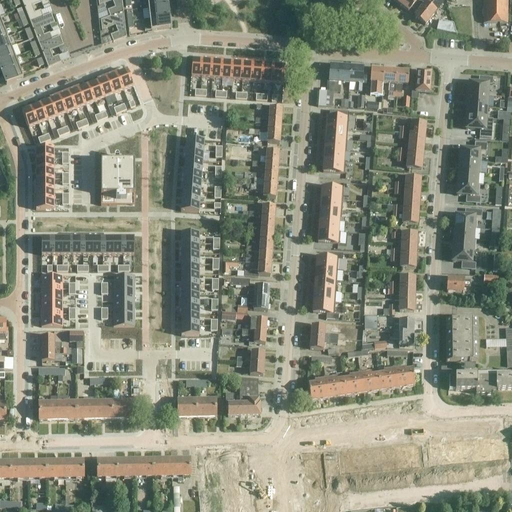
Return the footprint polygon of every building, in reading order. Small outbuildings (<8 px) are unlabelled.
[(23,0),(21,1),(30,23),(43,18),(41,11),(35,14),(32,7),(41,4),(42,8),(49,5),(48,2),(46,3),(44,0),(23,0)] [(107,11),(110,18),(123,13),(121,0),(97,0),(99,8),(97,9),(98,12),(105,9),(103,5),(112,2),(115,8),(107,11)] [(166,7),(165,0),(147,0),(148,9),(166,7)] [(404,0),(400,6),(409,12),(418,0),(404,0)] [(428,0),(415,17),(426,25),(436,12),(430,7),(434,2),(435,3),(437,0),(428,0)] [(483,0),(483,24),(507,24),(507,0),(483,0)] [(148,9),(149,20),(167,18),(166,7),(148,9)] [(113,43),(126,38),(123,13),(110,18),(99,22),(100,22),(101,33),(100,33),(100,37),(108,34),(106,30),(115,27),(118,33),(110,36),(113,42),(101,47),(102,47),(113,43)] [(30,23),(39,46),(52,41),(52,40),(49,34),(43,36),(41,30),(50,26),(51,30),(58,28),(56,24),(55,25),(51,15),(53,14),(52,14),(43,18),(30,23)] [(151,31),(168,29),(167,18),(149,20),(151,31)] [(438,21),(436,31),(456,35),(453,24),(438,21)] [(52,59),(50,52),(59,49),(60,53),(67,50),(65,47),(64,48),(60,38),(61,37),(52,40),(52,41),(39,46),(48,69),(61,64),(61,63),(70,60),(70,59),(61,63),(58,57),(52,59)] [(0,41),(0,52),(11,48),(7,38),(0,41)] [(0,52),(0,64),(15,58),(11,48),(0,52)] [(0,64),(0,68),(2,75),(19,68),(15,58),(0,64)] [(192,61),(191,79),(201,80),(203,62),(192,61)] [(203,62),(201,80),(211,80),(213,63),(203,62)] [(213,63),(211,80),(222,81),(223,63),(213,63)] [(223,63),(222,81),(232,82),(233,64),(223,63)] [(233,64),(232,82),(242,83),(243,65),(233,64)] [(243,65),(242,83),(252,83),(254,66),(243,65)] [(254,66),(252,83),(262,84),(264,66),(254,66)] [(264,66),(262,84),(273,85),(274,67),(264,66)] [(274,67),(273,85),(283,86),(284,68),(274,67)] [(341,83),(349,84),(351,68),(330,67),(328,93),(340,94),(341,83)] [(7,85),(23,79),(19,68),(2,75),(7,85)] [(355,92),(361,92),(362,93),(362,88),(363,69),(351,68),(349,84),(356,84),(355,92)] [(383,84),(384,71),(371,70),(370,83),(371,83),(371,89),(370,89),(370,90),(370,96),(375,97),(382,97),(383,84)] [(127,71),(117,75),(124,92),(133,88),(127,71)] [(383,84),(388,85),(388,90),(387,98),(394,99),(396,71),(384,71),(383,84)] [(401,99),(402,85),(408,86),(409,72),(396,71),(394,99),(401,99)] [(411,93),(411,99),(417,100),(418,94),(429,95),(430,74),(417,73),(415,93),(411,93)] [(117,75),(107,79),(114,96),(124,92),(117,75)] [(468,87),(467,96),(487,97),(488,85),(492,86),(493,79),(489,78),(488,85),(469,84),(469,87),(468,87)] [(107,79),(98,83),(104,99),(114,96),(107,79)] [(98,83),(88,87),(95,103),(104,99),(98,83)] [(88,87),(79,90),(85,107),(95,103),(88,87)] [(79,90),(69,94),(76,111),(85,107),(79,90)] [(69,94),(60,98),(66,114),(76,111),(69,94)] [(467,102),(467,107),(486,109),(487,97),(467,96),(466,102),(467,102)] [(60,98),(50,102),(57,118),(66,114),(60,98)] [(50,102),(41,105),(47,122),(57,118),(50,102)] [(41,105),(31,109),(38,126),(47,122),(41,105)] [(466,112),(465,118),(486,120),(486,109),(467,107),(467,112),(466,112)] [(31,109),(22,113),(28,130),(38,126),(31,109)] [(269,115),(269,120),(281,121),(282,109),(270,109),(269,115)] [(486,120),(465,118),(465,128),(466,128),(465,130),(480,131),(479,138),(491,139),(492,127),(485,127),(486,120)] [(327,119),(326,130),(347,132),(348,120),(327,119)] [(269,120),(268,132),(280,133),(281,121),(269,120)] [(411,124),(410,136),(425,137),(426,125),(411,124)] [(325,141),(346,142),(347,132),(326,130),(325,141)] [(279,144),(280,133),(268,132),(267,144),(279,144)] [(410,136),(409,147),(424,148),(425,137),(410,136)] [(186,141),(185,151),(203,152),(204,142),(186,141)] [(325,141),(324,151),(346,153),(346,142),(325,141)] [(458,153),(458,162),(481,163),(481,157),(485,157),(486,145),(474,144),(474,151),(460,150),(459,153),(458,153)] [(409,147),(408,158),(423,159),(424,148),(409,147)] [(35,150),(35,160),(53,160),(53,149),(35,150)] [(185,151),(184,161),(202,163),(203,152),(185,151)] [(324,151),(323,162),(345,164),(345,163),(342,163),(343,153),(346,153),(324,151)] [(266,158),(266,163),(278,164),(279,152),(267,152),(267,154),(266,158)] [(101,162),(101,207),(106,207),(117,207),(117,202),(134,202),(134,162),(119,162),(119,159),(118,158),(117,157),(116,157),(114,158),(114,159),(114,162),(110,162),(101,162)] [(423,159),(408,158),(407,170),(422,171),(423,159)] [(35,160),(35,170),(53,170),(53,160),(35,160)] [(184,161),(184,172),(201,173),(202,163),(184,161)] [(323,162),(323,173),(344,175),(345,164),(323,162)] [(458,168),(458,173),(480,175),(481,163),(458,162),(457,168),(458,168)] [(266,163),(265,175),(277,176),(278,164),(266,163)] [(35,170),(36,180),(53,180),(53,170),(35,170)] [(184,172),(183,182),(201,183),(201,173),(184,172)] [(457,178),(456,185),(479,186),(477,186),(477,175),(480,175),(458,173),(458,178),(457,178)] [(252,180),(252,179),(257,179),(265,180),(264,187),(276,188),(277,176),(265,175),(252,174),(252,175),(245,174),(245,179),(252,180)] [(36,180),(36,191),(53,191),(53,180),(36,180)] [(406,180),(405,191),(420,192),(421,181),(406,180)] [(183,182),(182,192),(200,194),(201,183),(183,182)] [(479,186),(456,185),(456,194),(457,194),(456,197),(476,198),(475,205),(479,205),(480,198),(478,198),(479,186)] [(276,188),(264,187),(257,186),(250,186),(250,191),(256,191),(264,192),(264,198),(275,199),(276,188)] [(321,189),(321,200),(342,202),(343,191),(321,189)] [(36,191),(36,201),(53,201),(53,191),(36,191)] [(405,191),(404,203),(419,204),(420,192),(405,191)] [(182,192),(181,203),(199,204),(200,194),(182,192)] [(342,202),(321,200),(320,211),(341,213),(342,202)] [(36,201),(36,211),(53,211),(53,201),(36,201)] [(181,203),(180,213),(198,214),(199,204),(181,203)] [(399,213),(404,214),(418,215),(419,204),(404,203),(404,208),(394,207),(393,213),(399,213)] [(263,206),(262,218),(274,219),(275,207),(263,206)] [(340,223),(344,224),(345,219),(341,219),(341,213),(320,211),(319,222),(340,223)] [(454,219),(453,227),(476,229),(476,223),(481,223),(481,218),(482,211),(477,211),(477,218),(455,216),(455,219),(454,219)] [(417,227),(418,215),(404,214),(403,225),(417,227)] [(262,218),(261,230),(273,231),(274,219),(262,218)] [(318,232),(340,234),(340,223),(319,222),(318,232)] [(454,235),(453,240),(475,241),(473,241),(474,230),(476,230),(476,229),(453,227),(453,235),(454,235)] [(261,230),(261,241),(272,242),(273,231),(261,230)] [(340,234),(318,232),(317,244),(339,245),(340,234)] [(181,235),(181,245),(198,245),(198,235),(181,235)] [(402,235),(402,247),(416,247),(417,236),(402,235)] [(41,239),(41,257),(51,257),(51,239),(41,239)] [(51,239),(51,257),(62,257),(62,239),(51,239)] [(62,239),(62,257),(72,257),(72,239),(62,239)] [(72,239),(72,257),(82,257),(82,239),(72,239)] [(82,239),(82,257),(92,257),(92,239),(82,239)] [(92,239),(92,257),(103,257),(103,239),(92,239)] [(103,239),(103,257),(113,257),(113,239),(103,239)] [(113,239),(113,257),(123,257),(123,239),(113,239)] [(123,239),(123,257),(134,257),(133,239),(123,239)] [(452,245),(452,252),(472,254),(472,251),(475,251),(475,241),(453,240),(453,245),(452,245)] [(247,248),(247,252),(260,253),(272,254),(272,242),(261,241),(260,249),(252,248),(247,248)] [(181,245),(181,256),(198,256),(198,245),(181,245)] [(402,247),(401,258),(416,258),(416,247),(402,247)] [(472,254),(452,252),(451,260),(452,260),(452,263),(471,264),(471,271),(475,272),(475,264),(471,264),(472,254)] [(260,253),(259,260),(246,259),(246,264),(259,265),(271,266),(272,254),(260,253)] [(330,260),(316,259),(316,271),(337,272),(338,261),(342,262),(342,255),(331,254),(330,260)] [(181,256),(181,266),(198,266),(198,256),(181,256)] [(401,269),(415,270),(416,258),(401,258),(401,269)] [(228,269),(238,269),(238,264),(224,264),(223,276),(228,276),(228,269)] [(244,278),(244,277),(258,278),(258,276),(270,277),(271,266),(259,265),(258,272),(250,271),(250,273),(245,273),(237,273),(237,277),(244,278)] [(181,266),(181,276),(198,276),(198,266),(181,266)] [(316,271),(315,281),(336,283),(337,272),(316,271)] [(181,276),(181,286),(198,286),(198,276),(181,276)] [(113,278),(113,290),(134,290),(134,277),(113,278)] [(483,286),(498,287),(498,277),(483,277),(483,286)] [(41,278),(41,290),(62,290),(62,278),(41,278)] [(400,279),(400,291),(414,291),(415,279),(400,279)] [(448,280),(447,294),(463,294),(463,287),(470,288),(470,281),(464,281),(448,280)] [(314,292),(335,294),(336,283),(315,281),(314,292)] [(181,286),(181,297),(198,297),(198,286),(181,286)] [(255,286),(255,293),(249,293),(247,293),(247,299),(269,300),(269,287),(255,286)] [(41,290),(41,303),(62,303),(62,290),(41,290)] [(113,290),(113,303),(134,303),(134,290),(113,290)] [(400,291),(400,302),(414,302),(414,291),(400,291)] [(313,303),(335,304),(335,294),(314,292),(313,303)] [(181,297),(181,307),(198,307),(198,297),(181,297)] [(268,312),(269,300),(247,299),(247,305),(254,305),(254,311),(268,312)] [(400,313),(414,314),(414,302),(400,302),(400,313)] [(41,303),(41,316),(62,316),(62,303),(41,303)] [(113,303),(113,316),(134,316),(134,303),(113,303)] [(335,304),(313,303),(312,314),(326,315),(326,321),(338,322),(338,316),(334,315),(335,304)] [(181,307),(181,317),(198,317),(198,307),(181,307)] [(231,307),(231,314),(236,315),(247,315),(247,308),(237,307),(231,307)] [(388,311),(383,311),(383,317),(394,318),(394,307),(388,307),(388,311)] [(236,315),(231,314),(222,313),(221,322),(235,323),(235,320),(236,315)] [(41,316),(41,328),(62,329),(62,316),(41,316)] [(113,316),(113,328),(134,329),(134,316),(113,316)] [(181,317),(181,327),(198,327),(198,317),(181,317)] [(364,331),(376,332),(376,318),(364,318),(364,331)] [(251,319),(250,332),(266,333),(267,321),(251,319)] [(414,335),(414,322),(399,321),(399,322),(394,322),(394,333),(399,334),(414,335)] [(445,321),(445,332),(477,332),(476,321),(445,321)] [(96,333),(104,333),(103,324),(95,324),(96,333)] [(181,327),(181,338),(198,338),(198,327),(181,327)] [(330,335),(325,335),(325,328),(311,327),(311,338),(338,340),(338,336),(330,335)] [(241,337),(248,338),(249,338),(248,344),(265,346),(266,333),(250,332),(242,332),(241,337)] [(445,332),(445,342),(477,342),(477,332),(445,332)] [(83,333),(69,333),(69,344),(76,344),(76,350),(83,350),(83,333)] [(113,335),(113,342),(118,341),(118,348),(124,348),(124,334),(113,335)] [(388,342),(399,342),(399,347),(413,347),(414,335),(399,334),(388,334),(388,342)] [(41,338),(41,351),(60,351),(60,346),(60,345),(54,345),(54,338),(41,338)] [(324,345),(329,345),(345,346),(346,341),(338,341),(338,340),(311,338),(310,350),(323,351),(324,345)] [(445,342),(445,353),(477,352),(477,342),(445,342)] [(367,352),(371,351),(371,352),(374,351),(386,350),(385,343),(373,344),(374,346),(365,347),(361,348),(362,353),(367,353),(367,352)] [(41,351),(41,363),(54,363),(61,363),(62,356),(69,356),(69,351),(60,351),(41,351)] [(72,366),(82,366),(82,352),(72,352),(72,366)] [(446,363),(463,363),(477,363),(477,352),(445,353),(446,363)] [(251,360),(251,365),(264,366),(265,354),(252,353),(251,360)] [(236,369),(250,370),(250,376),(263,377),(264,366),(251,365),(244,364),(236,364),(236,369)] [(402,370),(394,371),(396,390),(405,389),(414,388),(413,374),(412,371),(405,372),(405,369),(402,370)] [(217,370),(217,378),(227,379),(228,370),(217,370)] [(463,370),(463,377),(465,377),(465,392),(475,392),(475,396),(476,396),(475,377),(474,377),(474,370),(463,370)] [(383,375),(376,376),(379,393),(388,392),(396,390),(394,371),(385,372),(383,373),(383,375)] [(367,375),(358,376),(361,395),(370,394),(379,393),(376,376),(371,377),(371,374),(367,375)] [(349,380),(341,381),(344,398),(352,397),(361,395),(358,376),(350,377),(348,378),(349,380)] [(455,392),(465,392),(465,377),(463,377),(448,378),(448,391),(455,391),(455,392)] [(486,377),(475,377),(476,396),(486,396),(486,377)] [(496,377),(486,377),(486,396),(496,396),(496,377)] [(506,377),(496,377),(496,396),(497,396),(497,391),(506,391),(506,377)] [(248,405),(239,405),(240,418),(259,418),(259,405),(258,405),(258,401),(257,387),(258,382),(239,380),(239,402),(248,401),(248,405)] [(332,380),(323,381),(326,400),(335,399),(344,398),(341,381),(337,382),(336,380),(332,380)] [(309,392),(307,393),(308,403),(317,402),(326,400),(323,381),(315,383),(315,385),(308,386),(309,392)] [(239,405),(233,405),(233,395),(225,395),(225,406),(227,406),(227,418),(240,418),(239,405)] [(66,397),(57,397),(57,404),(57,422),(67,422),(76,422),(76,404),(69,404),(68,397),(66,397)] [(85,403),(76,404),(76,422),(85,421),(94,421),(94,403),(94,399),(85,399),(85,403)] [(187,401),(177,402),(177,420),(187,419),(197,419),(196,401),(187,401)] [(206,401),(196,401),(197,419),(206,419),(216,419),(216,416),(215,402),(215,401),(206,401)] [(94,403),(94,421),(104,421),(113,421),(112,403),(104,403),(103,403),(94,403)] [(122,403),(112,403),(113,421),(122,421),(132,421),(131,403),(122,403)] [(48,404),(38,404),(39,422),(48,422),(57,422),(57,404),(48,404)] [(509,437),(499,438),(502,457),(511,455),(509,437)] [(499,438),(489,440),(492,458),(502,457),(499,438)] [(489,440),(480,441),(483,459),(492,458),(489,440)] [(480,441),(470,443),(473,461),(483,459),(480,441)] [(470,443),(461,444),(463,462),(473,461),(470,443)] [(461,444),(451,446),(454,464),(463,462),(461,444)] [(451,446),(442,447),(444,465),(454,464),(451,446)] [(442,447),(432,449),(435,467),(444,465),(442,447)] [(414,451),(417,470),(426,468),(423,450),(414,451)] [(414,451),(405,452),(408,471),(417,470),(414,451)] [(306,463),(325,461),(324,452),(305,454),(306,463)] [(405,452),(396,454),(399,472),(408,471),(405,452)] [(396,454),(387,455),(390,473),(399,472),(396,454)] [(387,455),(378,456),(381,475),(390,473),(387,455)] [(369,457),(372,476),(381,475),(378,456),(369,457)] [(227,468),(245,467),(244,457),(226,458),(227,468)] [(369,457),(360,459),(363,478),(372,476),(369,457)] [(351,460),(354,479),(363,478),(360,459),(351,460)] [(161,461),(152,461),(152,479),(162,479),(171,478),(171,460),(161,461)] [(180,460),(171,460),(171,478),(171,480),(180,480),(180,478),(190,478),(189,460),(180,460)] [(106,462),(96,462),(97,480),(106,480),(106,488),(116,488),(116,479),(115,479),(115,461),(106,462)] [(124,461),(115,461),(115,479),(116,479),(125,479),(134,479),(134,461),(124,461)] [(143,461),(134,461),(134,479),(143,479),(152,479),(152,461),(143,461)] [(307,472),(326,470),(325,461),(306,463),(307,472)] [(55,462),(46,463),(46,481),(55,480),(65,480),(64,462),(55,462)] [(73,462),(64,462),(65,480),(74,480),(83,480),(83,462),(73,462)] [(0,463),(0,481),(9,481),(9,463),(0,463)] [(18,463),(9,463),(9,481),(18,481),(28,481),(27,463),(18,463)] [(36,463),(27,463),(28,481),(37,481),(46,481),(46,463),(36,463)] [(217,483),(216,463),(209,464),(210,483),(217,483)] [(228,478),(245,477),(245,467),(227,468),(228,478)] [(308,481),(327,480),(326,470),(307,472),(308,481)] [(229,488),(246,487),(245,477),(228,478),(229,488)] [(308,491),(328,489),(327,480),(308,481),(308,491)] [(230,498),(247,497),(246,487),(229,488),(230,498)] [(183,490),(185,504),(192,503),(190,489),(183,490)] [(309,500),(328,498),(328,489),(308,491),(309,500)] [(230,508),(248,507),(247,497),(230,498),(230,508)] [(310,509),(329,507),(328,498),(309,500),(310,509)]
